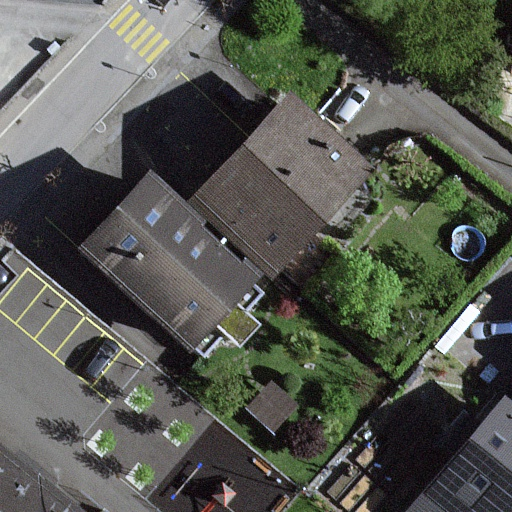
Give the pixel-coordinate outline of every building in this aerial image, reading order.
[(288,93),(182,204),(265,281),(370,171),(288,93)] [(146,176),(76,247),(186,354),(211,328),(232,348),(253,327),(229,304),(252,279),(146,176)] [(270,381),(245,407),(272,433),(297,407),(270,381)] [(511,511),(511,415),(502,407),(413,511),(511,511)] [(0,511),(70,511),(0,454),(0,511)]
